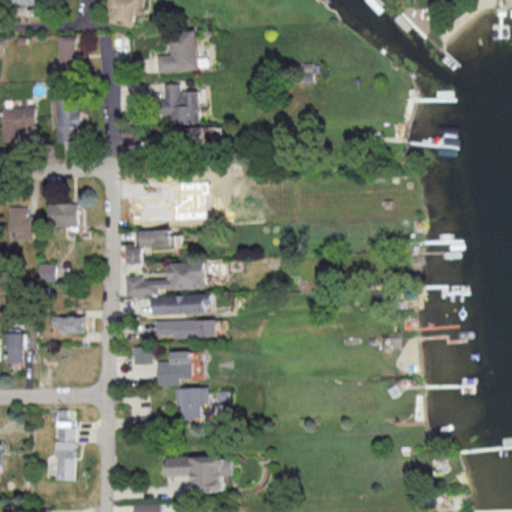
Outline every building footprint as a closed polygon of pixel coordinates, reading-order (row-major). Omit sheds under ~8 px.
[(144,0),(110,0),(107,21),(134,26),(137,7),(143,8),(144,0)] [(200,69),(198,29),(171,31),(172,53),(159,54),(160,71),(200,69)] [(59,35),(60,69),(77,68),(76,35),(59,35)] [(164,83),(166,114),(173,114),(173,122),(201,121),(200,89),(182,90),(182,82),(164,83)] [(56,98),(57,142),(81,141),(80,97),(56,98)] [(2,107),(3,143),(18,143),(18,126),(36,125),(36,105),(2,107)] [(177,127),(178,139),(208,138),(208,141),(217,141),(217,132),(220,132),(220,125),(177,127)] [(49,203),(50,226),(79,225),(79,202),(49,203)] [(28,205),(9,206),(10,231),(21,230),(22,239),(35,238),(35,214),(28,214),(28,205)] [(174,228),(140,229),(140,245),(174,244),(174,228)] [(126,262),(142,261),(141,245),(126,246),(126,262)] [(127,295),(159,294),(159,289),(207,287),(206,261),(170,262),(171,278),(144,279),(144,275),(126,276),(127,295)] [(40,280),(56,280),(56,262),(39,262),(40,280)] [(153,295),(154,313),(207,312),(206,304),(212,303),(212,293),(153,295)] [(62,331),(85,331),(85,315),(62,315),(62,331)] [(157,320),(158,334),(174,333),(174,338),(217,336),(216,318),(157,320)] [(8,361),(25,361),(26,332),(9,332),(8,361)] [(153,362),(153,345),(134,346),(135,363),(153,362)] [(193,376),(192,350),(173,350),(173,360),(159,360),(159,384),(181,384),(181,377),(193,376)] [(183,387),(184,423),(212,422),(212,407),(210,407),(209,386),(183,387)] [(56,479),(75,479),(77,427),(58,426),(56,479)] [(167,456),(167,476),(193,475),(194,491),(225,490),(224,474),(233,474),(233,454),(167,456)] [(135,503),(135,511),(161,511),(161,502),(135,503)]
